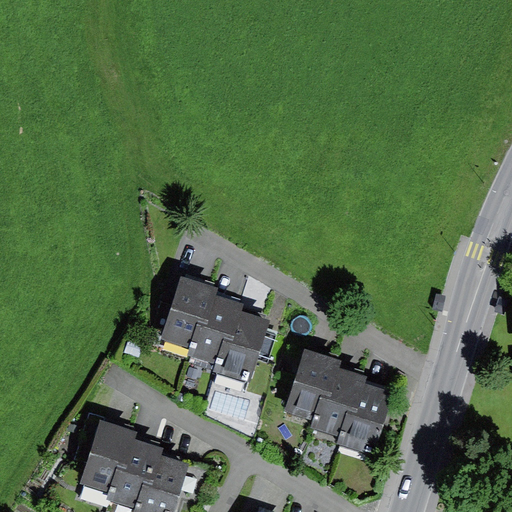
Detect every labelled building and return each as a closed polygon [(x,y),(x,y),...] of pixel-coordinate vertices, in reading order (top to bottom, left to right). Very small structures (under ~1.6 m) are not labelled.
[(191,352),(209,296),(211,291),(181,281),(173,309),(161,305),(153,330),(164,333),(161,342),(191,352)] [(433,310),(443,312),(446,297),(437,295),(433,310)] [(219,368),(239,313),(241,307),(209,296),(191,352),(189,358),(219,368)] [(495,313),(504,316),(509,300),(500,298),(495,313)] [(268,330),(271,324),(239,313),(219,368),(217,375),(250,386),(258,361),(268,364),(278,334),(268,330)] [(125,354),(139,358),(144,344),(130,340),(125,354)] [(314,423),(333,369),(335,362),(304,352),(283,412),(314,423)] [(345,441),(365,380),(333,369),(314,423),(312,430),(345,441)] [(374,458),(395,397),(388,394),(390,389),(365,380),(345,441),(342,447),(374,458)] [(114,497),(131,441),(133,435),(101,425),(103,419),(90,415),(76,461),(86,465),(80,486),(114,497)] [(136,511),(140,511),(158,456),(160,450),(131,441),(114,497),(111,504),(136,511)] [(196,503),(207,471),(158,456),(140,511),(177,511),(182,499),(196,503)]
